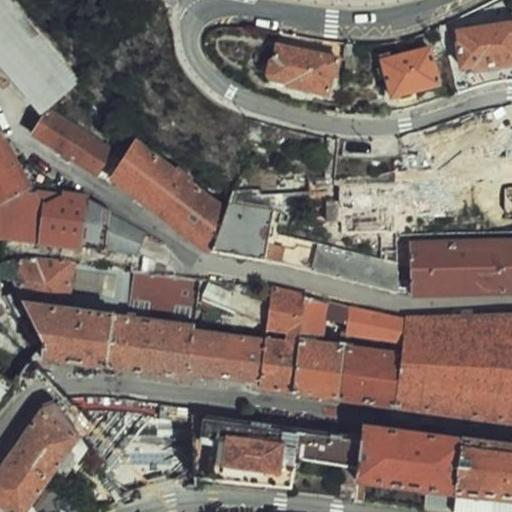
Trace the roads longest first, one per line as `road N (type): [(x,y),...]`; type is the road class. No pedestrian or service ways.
road 1 (residential): [(511,95),(367,126),(254,107),(208,78),(193,28),(218,10),(395,15),(436,0)]
road 2 (residential): [(511,436),(57,380),(39,390),(0,443)]
road 3 (residential): [(158,511),(233,502),(322,511)]
